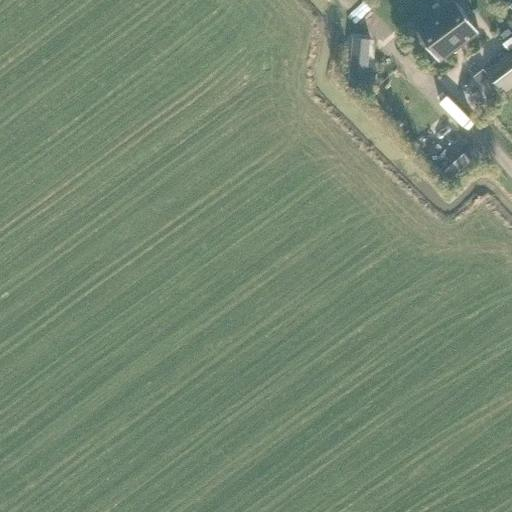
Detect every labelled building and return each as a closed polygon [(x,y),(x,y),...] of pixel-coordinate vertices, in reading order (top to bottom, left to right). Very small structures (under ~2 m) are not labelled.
[(455,0),(416,29),(440,62),(479,33),(455,0)] [(352,37),(348,86),(366,88),(370,39),(352,37)] [(501,92),(511,83),(511,49),(484,69),(501,92)] [(482,70),(473,77),(479,85),(488,79),(482,70)] [(385,102),(379,95),(375,100),(380,106),(385,102)] [(450,183),(474,169),(468,160),(445,175),(450,183)]
